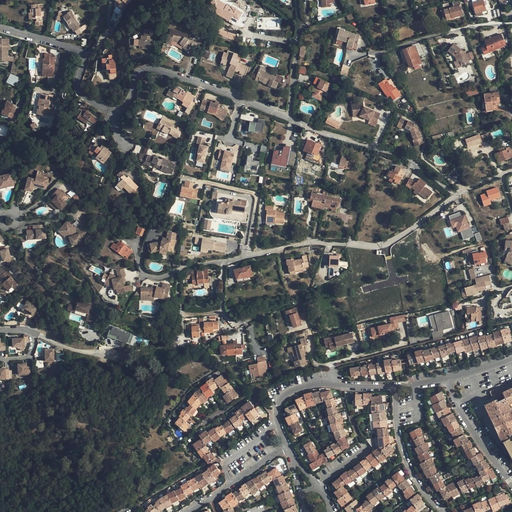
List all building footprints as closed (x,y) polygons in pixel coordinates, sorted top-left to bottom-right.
[(123,9),(130,0),(114,0),(115,0),(119,4),(118,5),(123,9)] [(454,7),(444,10),(446,20),(452,18),(463,15),(460,5),(460,2),(459,0),(457,0),(452,1),(454,7)] [(483,0),(481,0),(472,3),(476,16),(483,14),(482,12),(482,10),(486,9),(483,0)] [(219,2),(214,12),(229,21),(229,20),(233,22),(240,11),(230,6),(230,8),(219,2)] [(43,4),(31,5),(31,9),(32,9),(32,13),(30,13),(28,13),(28,19),(35,19),(36,19),(36,21),(40,21),(40,16),(43,16),(43,12),(41,12),(40,8),(43,8),(43,4)] [(74,16),(70,11),(67,13),(62,17),(70,29),(71,28),(74,32),(75,31),(80,27),(75,20),(73,16),(74,16)] [(74,16),(73,16),(75,20),(77,19),(81,26),(83,25),(76,14),(74,16)] [(82,28),(81,27),(80,27),(75,31),(77,35),(84,30),(82,28)] [(147,49),(147,50),(151,50),(151,46),(149,46),(150,41),(152,42),(153,36),(154,36),(155,30),(144,29),(144,36),(141,35),(141,39),(139,39),(139,46),(142,46),(141,49),(147,49)] [(345,30),(340,29),(336,44),(352,48),(354,43),(357,44),(360,35),(344,31),(345,30)] [(487,45),(481,47),(484,55),(506,46),(505,43),(506,42),(504,37),(503,38),(501,34),(485,41),(487,45)] [(173,35),(172,35),(171,41),(178,42),(183,46),(182,47),(187,50),(193,42),(187,39),(185,37),(184,37),(183,38),(180,37),(178,37),(173,35)] [(256,45),(257,40),(240,36),(237,43),(256,45)] [(0,60),(13,61),(13,56),(8,56),(8,46),(9,46),(9,39),(0,38),(0,60)] [(449,43),(444,47),(447,50),(448,51),(452,46),(449,43)] [(459,60),(461,64),(469,62),(468,61),(474,59),(471,52),(465,54),(464,51),(462,51),(454,44),(452,46),(448,51),(455,57),(457,61),(459,60)] [(421,63),(415,46),(403,50),(410,68),(421,63)] [(226,76),(232,78),(235,71),(238,72),(238,71),(240,71),(239,73),(244,75),(247,66),(238,63),(239,60),(236,59),(237,54),(227,51),(227,53),(225,52),(223,59),(222,59),(220,63),(229,67),(226,76)] [(51,53),(44,54),(44,59),(42,59),(42,64),(44,64),(44,77),(47,77),(47,78),(49,78),(51,86),(53,85),(54,84),(54,82),(54,77),(54,68),(55,57),(51,57),(51,53)] [(108,58),(102,58),(102,66),(103,65),(106,65),(106,69),(107,74),(108,74),(109,79),(115,79),(116,79),(116,78),(116,77),(116,69),(115,64),(113,60),(112,55),(108,55),(108,58)] [(350,67),(343,65),(340,75),(346,76),(350,67)] [(276,77),(259,70),(256,77),(260,78),(258,80),(259,81),(263,82),(263,83),(268,85),(276,89),(278,82),(281,84),(283,77),(276,75),(276,77)] [(485,86),(481,76),(477,78),(478,82),(473,84),(474,88),(476,88),(485,86)] [(330,84),(316,77),(313,84),(317,85),(314,92),(315,93),(313,97),(320,101),(323,96),(324,97),(326,92),(330,84)] [(391,86),(387,81),(386,79),(378,84),(385,95),(385,94),(387,98),(390,96),(393,101),(401,96),(396,88),(395,89),(392,85),(391,86)] [(195,103),(191,101),(194,97),(181,89),(176,86),(173,91),(175,92),(173,96),(183,102),(181,104),(187,108),(185,112),(188,114),(195,103)] [(490,94),(484,94),(486,109),(492,108),(492,110),(498,109),(497,107),(501,107),(499,92),(498,92),(497,86),(489,88),(490,94)] [(481,88),(466,92),(467,97),(482,93),(481,88)] [(173,91),(169,89),(166,95),(172,98),(173,96),(175,92),(173,91)] [(38,109),(37,109),(36,114),(46,116),(46,115),(50,116),(51,110),(50,109),(51,102),(52,102),(53,100),(52,99),(53,95),(49,94),(48,95),(47,95),(40,93),(37,106),(39,106),(38,109)] [(207,107),(209,101),(202,99),(200,105),(207,107)] [(8,107),(9,103),(6,101),(4,106),(5,106),(3,110),(3,109),(1,114),(5,115),(6,111),(7,112),(9,107),(8,107)] [(360,116),(370,121),(371,119),(377,122),(380,114),(363,107),(363,102),(351,105),(354,117),(360,116)] [(16,105),(9,103),(8,107),(9,107),(7,112),(6,111),(5,115),(12,118),(15,109),(17,110),(18,106),(16,105)] [(86,109),(81,105),(78,109),(81,111),(77,118),(86,124),(88,120),(94,124),(98,119),(86,110),(86,109)] [(325,123),(338,129),(341,123),(328,117),(325,123)] [(265,123),(266,119),(258,118),(257,122),(250,121),(249,128),(254,128),(254,131),(262,132),(264,123),(265,123)] [(400,118),(397,127),(404,130),(405,128),(410,131),(411,133),(414,140),(421,138),(416,125),(400,118)] [(174,125),(161,119),(159,123),(161,123),(159,126),(163,128),(161,131),(168,134),(169,133),(172,135),(172,136),(176,138),(179,134),(180,135),(182,130),(177,127),(176,128),(173,127),(174,125)] [(0,134),(6,136),(8,126),(0,124),(0,134)] [(465,139),(467,147),(482,142),(480,134),(465,139)] [(206,138),(198,136),(197,143),(199,144),(197,154),(198,154),(196,162),(204,164),(208,146),(204,145),(206,138)] [(415,147),(423,143),(421,138),(413,141),(415,147)] [(308,140),(304,151),(308,152),(307,154),(306,156),(319,162),(322,155),(318,153),(319,151),(319,150),(321,145),(308,140)] [(100,147),(95,143),(93,146),(91,144),(88,149),(91,150),(97,155),(96,157),(95,158),(103,163),(111,153),(101,146),(100,147)] [(498,162),(511,157),(511,148),(511,146),(510,147),(506,148),(507,150),(502,151),(501,148),(498,149),(500,152),(495,154),(495,155),(494,155),(496,159),(497,158),(498,162)] [(145,147),(145,148),(146,148),(145,153),(149,155),(152,156),(154,150),(145,147)] [(291,148),(285,147),(284,147),(283,151),(275,150),(273,162),(287,165),(290,151),(291,148)] [(223,159),(221,166),(230,169),(233,156),(230,155),(230,153),(220,150),(218,158),(223,159)] [(294,166),(296,152),(290,151),(287,165),(294,166)] [(162,158),(161,160),(152,156),(149,155),(149,156),(141,153),(139,158),(142,165),(146,167),(147,166),(149,162),(151,163),(154,164),(160,166),(160,165),(162,166),(160,169),(160,170),(172,174),(176,164),(171,163),(171,162),(162,158)] [(334,153),(332,162),(339,165),(347,167),(346,168),(355,171),(359,160),(349,157),(346,156),(334,153)] [(257,166),(258,167),(258,161),(253,160),(253,162),(251,161),(252,156),(247,156),(246,160),(245,160),(243,170),(250,172),(250,171),(256,172),(257,166)] [(332,162),(327,161),(326,166),(338,169),(338,168),(339,165),(332,162)] [(405,171),(397,166),(394,170),(393,172),(391,171),(390,171),(387,176),(396,180),(394,182),(398,184),(405,171)] [(125,173),(122,170),(117,175),(120,178),(120,177),(123,174),(123,175),(125,173)] [(11,173),(0,175),(0,186),(5,185),(6,187),(14,185),(14,184),(16,183),(15,180),(13,181),(11,173)] [(123,175),(123,174),(120,177),(120,178),(122,179),(116,185),(121,189),(123,187),(129,193),(133,189),(135,190),(138,187),(132,181),(131,182),(126,178),(123,175)] [(387,176),(385,175),(384,178),(394,183),(394,182),(396,180),(387,176)] [(35,179),(28,177),(26,186),(33,188),(33,187),(34,185),(38,186),(45,188),(48,179),(36,176),(35,179)] [(415,182),(410,178),(406,185),(411,188),(413,185),(415,182)] [(426,184),(420,179),(416,183),(415,182),(413,185),(416,188),(420,192),(419,194),(427,200),(433,192),(427,188),(427,189),(425,188),(426,187),(425,186),(426,184)] [(191,189),(192,183),(184,182),(183,187),(181,187),(179,197),(191,199),(193,189),(191,189)] [(68,198),(58,188),(52,194),(55,197),(53,199),(51,201),(58,207),(61,210),(66,204),(64,202),(68,198)] [(483,192),(486,201),(500,197),(497,188),(483,192)] [(322,195),(312,193),(310,199),(313,199),(313,200),(312,207),(324,210),(325,207),(327,196),(328,190),(324,189),(322,195)] [(341,199),(327,196),(325,207),(332,208),(331,211),(336,212),(337,208),(338,208),(339,208),(340,207),(340,206),(341,199)] [(225,203),(219,202),(218,209),(226,210),(226,211),(226,212),(227,213),(228,214),(229,214),(230,214),(231,214),(231,213),(232,213),(232,212),(232,211),(245,213),(246,206),(240,205),(241,202),(234,200),(229,199),(228,200),(228,203),(225,203)] [(51,201),(49,204),(55,210),(58,207),(51,201)] [(281,213),(276,213),(276,210),(273,210),(274,206),(265,206),(265,210),(267,210),(266,220),(274,221),(274,223),(284,224),(285,213),(281,213)] [(463,240),(474,236),(470,227),(468,227),(468,228),(467,225),(468,225),(464,216),(461,217),(459,212),(448,216),(450,221),(454,220),(458,231),(460,231),(463,240)] [(503,224),(505,230),(509,229),(507,223),(509,223),(507,217),(500,219),(501,225),(503,224)] [(66,221),(62,226),(66,229),(63,232),(69,237),(70,241),(72,246),(82,242),(80,235),(87,230),(83,224),(76,229),(66,221)] [(204,231),(210,232),(212,222),(205,221),(204,231)] [(33,230),(27,231),(27,235),(31,235),(32,239),(46,238),(45,224),(35,225),(36,230),(33,230)] [(317,238),(320,226),(318,226),(314,225),(312,236),(312,237),(313,237),(313,238),(317,238)] [(144,229),(138,226),(135,233),(142,236),(144,229)] [(326,228),(320,226),(317,238),(324,238),(326,228)] [(176,233),(168,231),(166,238),(169,239),(168,240),(167,241),(165,242),(162,241),(161,241),(150,244),(152,252),(159,250),(166,252),(167,250),(173,251),(175,239),(176,233)] [(195,244),(202,245),(201,252),(208,253),(209,249),(225,252),(226,244),(215,242),(215,240),(196,237),(195,244)] [(116,245),(113,249),(123,257),(124,255),(127,258),(132,251),(125,245),(126,243),(122,240),(121,242),(118,241),(116,245)] [(506,256),(504,261),(511,264),(511,240),(506,240),(505,247),(506,247),(503,254),(506,256)] [(11,259),(8,248),(0,250),(0,251),(2,258),(5,257),(7,260),(8,265),(15,263),(14,258),(11,259)] [(478,250),(472,252),(467,253),(469,266),(478,264),(479,266),(481,265),(481,266),(486,265),(485,262),(486,262),(485,259),(487,258),(486,251),(478,253),(478,250)] [(286,260),(290,274),(295,273),(295,271),(303,269),(303,267),(308,266),(306,255),(302,256),(302,259),(291,261),(291,259),(286,260)] [(330,256),(329,264),(339,264),(339,256),(330,256)] [(234,270),(237,280),(253,275),(250,266),(234,270)] [(124,268),(116,270),(118,278),(122,277),(122,278),(124,277),(126,277),(124,268)] [(205,283),(209,283),(208,269),(192,271),(192,275),(193,284),(205,283)] [(6,271),(0,276),(4,281),(2,283),(7,291),(12,287),(16,284),(6,271)] [(319,275),(321,282),(328,279),(326,272),(321,274),(322,274),(319,275)] [(115,289),(116,289),(118,294),(133,290),(131,285),(124,286),(123,282),(122,278),(122,277),(118,278),(110,273),(106,280),(113,284),(115,289)] [(492,284),(489,275),(475,279),(477,285),(465,288),(467,297),(475,294),(475,293),(477,292),(487,289),(486,286),(492,284)] [(113,284),(106,280),(104,283),(115,289),(113,284)] [(141,288),(141,295),(150,295),(150,297),(154,298),(154,297),(167,300),(171,285),(162,283),(161,288),(156,287),(156,289),(151,288),(150,288),(141,288)] [(88,313),(88,315),(95,317),(97,310),(94,309),(95,306),(91,304),(91,302),(78,298),(77,304),(70,301),(67,310),(75,312),(75,310),(88,313)] [(37,307),(27,301),(22,309),(32,316),(37,307)] [(287,310),(292,328),(301,325),(297,307),(287,310)] [(479,321),(479,327),(487,325),(486,310),(481,310),(481,307),(467,308),(467,312),(467,314),(471,314),(471,319),(471,322),(479,321)] [(449,311),(434,315),(437,326),(432,327),(433,329),(437,328),(438,330),(431,332),(433,339),(444,336),(443,330),(453,327),(449,311)] [(399,329),(397,317),(390,318),(392,325),(372,329),(374,338),(389,335),(394,334),(393,330),(399,329)] [(203,323),(204,333),(213,332),(213,328),(218,328),(218,321),(203,322),(203,323)] [(189,327),(190,338),(199,337),(199,333),(202,332),(202,337),(205,336),(204,333),(203,323),(198,324),(199,326),(189,327)] [(131,333),(113,326),(109,338),(116,341),(117,339),(127,342),(131,333)] [(500,330),(504,343),(508,342),(511,341),(508,328),(500,330)] [(493,334),(497,345),(504,343),(500,330),(492,332),(493,334)] [(330,345),(331,350),(338,348),(337,346),(355,341),(353,331),(335,336),(334,335),(327,337),(328,338),(330,345)] [(489,348),(489,349),(497,346),(497,345),(493,334),(486,336),(489,348)] [(481,349),(481,350),(489,348),(486,336),(485,335),(477,337),(481,349)] [(469,338),(473,351),(481,349),(477,337),(477,336),(469,338)] [(294,362),(296,368),(306,365),(305,359),(306,359),(305,356),(303,351),(302,347),(307,345),(305,338),(299,340),(301,345),(291,347),(292,350),(295,362),(294,362)] [(464,351),(465,353),(473,351),(469,338),(462,340),(464,351)] [(456,351),(457,353),(464,351),(462,340),(454,343),(456,351)] [(220,345),(222,355),(234,354),(242,354),(241,345),(238,345),(237,341),(233,342),(229,343),(229,345),(227,345),(227,343),(224,343),(224,345),(220,345)] [(21,354),(25,354),(25,342),(14,343),(14,351),(18,351),(21,351),(21,352),(21,354)] [(445,344),(448,353),(456,351),(454,343),(450,344),(450,343),(445,344)] [(440,356),(441,357),(449,355),(448,353),(445,344),(438,347),(440,356)] [(430,349),(433,358),(440,356),(438,347),(435,349),(434,347),(430,349)] [(417,362),(418,364),(425,362),(422,351),(422,349),(414,352),(415,354),(417,362)] [(422,351),(425,362),(433,359),(433,358),(430,349),(422,351)] [(45,360),(43,360),(43,364),(55,364),(55,353),(47,353),(47,357),(47,360),(45,360)] [(407,355),(410,365),(417,362),(415,354),(411,355),(411,354),(407,355)] [(253,374),(254,379),(268,376),(267,370),(265,371),(263,362),(265,361),(265,357),(257,358),(258,363),(259,365),(255,366),(255,364),(249,365),(250,370),(253,369),(253,374)] [(383,362),(385,373),(394,371),(392,360),(392,359),(383,360),(383,362)] [(392,360),(394,371),(402,370),(400,359),(392,360)] [(377,373),(377,374),(385,373),(383,362),(375,363),(376,365),(377,373)] [(367,365),(369,374),(377,373),(376,365),(372,365),(372,364),(367,365)] [(361,375),(361,376),(369,374),(367,365),(363,365),(364,367),(360,367),(361,375)] [(349,368),(351,377),(361,375),(360,367),(349,368)] [(28,368),(24,368),(19,368),(20,379),(31,378),(31,371),(28,371),(28,368)] [(2,373),(0,372),(0,382),(11,382),(10,373),(7,373),(7,372),(2,373)] [(219,386),(221,388),(227,384),(221,375),(214,380),(219,386)] [(207,383),(212,391),(219,386),(214,380),(213,378),(206,382),(207,383)] [(201,389),(207,398),(214,394),(212,391),(207,383),(200,388),(201,389)] [(221,388),(225,394),(233,389),(231,386),(230,386),(228,383),(227,384),(221,388)] [(505,398),(509,405),(511,402),(511,387),(502,393),(505,398)] [(201,403),(208,399),(207,398),(201,389),(194,393),(195,394),(201,403)] [(223,396),(228,403),(238,396),(233,389),(225,394),(223,396)] [(320,393),(322,401),(325,400),(332,398),(330,390),(320,393)] [(312,393),(315,403),(322,401),(320,393),(319,391),(312,393)] [(430,398),(433,405),(444,399),(445,398),(441,391),(430,398)] [(304,396),(307,406),(315,404),(315,403),(312,393),(312,392),(304,394),(304,396)] [(363,394),(363,404),(371,404),(371,397),(371,394),(363,393),(363,394)] [(190,405),(196,409),(201,403),(195,394),(188,402),(190,405)] [(355,394),(355,405),(363,405),(363,404),(363,394),(355,394)] [(295,400),(300,410),(307,406),(304,396),(295,400)] [(371,404),(371,406),(382,404),(381,396),(371,397),(371,404)] [(332,398),(325,400),(327,408),(335,406),(337,405),(335,401),(334,401),(333,398),(332,398)] [(485,405),(502,442),(503,442),(511,437),(511,411),(509,405),(505,398),(498,401),(497,400),(496,399),(494,400),(485,405)] [(432,406),(436,413),(448,406),(444,399),(433,405),(432,406)] [(241,408),(245,414),(254,408),(249,401),(241,407),(241,408)] [(285,409),(289,416),(295,413),(298,412),(294,404),(285,409)] [(371,406),(371,413),(372,413),(385,412),(384,404),(382,404),(371,406)] [(191,416),(192,416),(197,410),(196,409),(190,405),(188,408),(187,407),(184,410),(191,416)] [(326,408),(329,416),(338,413),(337,409),(336,409),(335,406),(327,408),(326,408)] [(436,413),(440,420),(441,419),(451,413),(448,406),(436,413)] [(236,415),(241,421),(247,417),(245,414),(241,408),(235,413),(236,415)] [(247,417),(250,421),(259,415),(254,408),(245,414),(247,417)] [(180,417),(186,422),(191,416),(184,410),(184,409),(181,413),(181,414),(179,417),(180,417)] [(328,416),(330,424),(340,421),(342,420),(340,412),(338,413),(329,416),(328,416)] [(372,413),(373,421),(386,420),(385,412),(372,413)] [(285,418),(289,425),(290,424),(298,421),(299,420),(295,413),(289,416),(285,418)] [(441,419),(445,426),(446,426),(456,421),(456,420),(452,413),(451,413),(441,419)] [(229,419),(236,428),(242,423),(241,421),(236,415),(229,419)] [(175,423),(184,431),(190,425),(186,422),(180,417),(175,423)] [(373,421),(374,429),(377,429),(387,428),(386,420),(373,421)] [(226,432),(227,433),(234,429),(228,421),(224,423),(225,424),(222,426),(226,432)] [(290,424),(294,434),(302,431),(298,421),(290,424)] [(330,424),(332,432),(333,431),(343,429),(340,421),(330,424)] [(446,426),(450,433),(451,432),(459,427),(456,421),(446,426)] [(214,429),(220,437),(226,432),(222,426),(221,425),(219,427),(218,427),(214,429)] [(451,432),(455,439),(464,434),(460,427),(459,427),(451,432)] [(212,440),(213,441),(220,437),(214,429),(214,428),(207,433),(212,440)] [(343,429),(333,431),(336,439),(344,437),(346,436),(344,428),(343,429)] [(377,429),(378,437),(388,436),(389,436),(388,431),(387,432),(387,428),(377,429)] [(409,433),(413,440),(421,435),(423,435),(419,428),(409,433)] [(201,439),(205,444),(212,440),(207,433),(206,431),(199,435),(201,439)] [(453,440),(457,447),(461,445),(468,441),(464,434),(455,439),(453,440)] [(413,441),(417,447),(424,443),(423,440),(424,440),(421,435),(413,440),(413,441)] [(378,437),(379,448),(389,444),(388,436),(378,437)] [(338,443),(342,450),(349,446),(344,437),(336,439),(338,443)] [(511,437),(503,442),(511,458),(511,437)] [(193,445),(198,451),(205,446),(206,445),(205,444),(201,439),(193,445)] [(461,445),(465,452),(472,448),(471,444),(472,444),(470,440),(468,441),(461,445)] [(304,445),(309,455),(316,450),(311,441),(304,445)] [(414,448),(418,456),(427,451),(429,449),(426,442),(424,443),(417,447),(414,448)] [(330,445),(335,454),(342,450),(338,443),(335,444),(334,443),(330,445)] [(379,448),(386,457),(394,450),(389,444),(379,448)] [(324,450),(328,458),(335,454),(330,445),(327,447),(327,449),(324,450)] [(198,451),(202,458),(203,457),(209,453),(207,450),(208,449),(205,446),(198,451)] [(465,452),(469,459),(470,458),(476,455),(474,452),(476,451),(473,447),(472,448),(465,452)] [(372,452),(380,462),(386,457),(379,448),(372,452)] [(309,464),(312,470),(327,461),(323,453),(319,455),(316,450),(309,455),(308,455),(312,463),(309,464)] [(417,456),(421,463),(431,458),(427,451),(418,456),(417,456)] [(203,457),(208,464),(216,458),(213,455),(210,452),(209,453),(203,457)] [(372,465),(373,467),(380,462),(372,452),(366,457),(367,458),(372,465)] [(470,458),(474,465),(475,464),(484,460),(480,453),(476,455),(470,458)] [(360,463),(366,470),(372,465),(367,458),(364,461),(363,460),(360,463)] [(420,463),(423,471),(433,466),(435,465),(431,458),(421,463),(420,463)] [(475,464),(479,472),(487,467),(489,466),(485,459),(484,460),(475,464)] [(359,475),(360,476),(366,471),(366,470),(360,463),(353,467),(354,468),(359,475)] [(209,470),(214,477),(220,473),(214,464),(208,469),(209,470)] [(423,471),(427,478),(429,477),(436,473),(433,466),(423,471)] [(481,476),(484,481),(490,478),(491,479),(496,477),(491,468),(489,469),(487,467),(479,472),(481,476)] [(267,473),(272,480),(273,480),(282,476),(276,468),(267,473)] [(347,472),(353,480),(355,478),(359,475),(354,468),(351,470),(350,470),(347,472)] [(209,484),(216,480),(214,477),(209,470),(202,474),(209,484)] [(265,484),(265,485),(272,480),(267,473),(266,471),(259,476),(265,484)] [(345,484),(346,485),(347,484),(352,480),(353,480),(347,472),(347,471),(340,476),(340,477),(345,484)] [(397,484),(398,485),(405,480),(398,472),(392,477),(392,478),(397,484)] [(429,477),(433,484),(440,480),(438,477),(439,476),(438,472),(436,473),(429,477)] [(200,487),(201,489),(209,484),(202,474),(201,473),(194,478),(200,487)] [(273,480),(277,487),(286,483),(283,475),(282,476),(273,480)] [(252,480),(258,489),(265,484),(259,476),(252,480)] [(476,485),(477,487),(484,483),(484,481),(481,476),(477,477),(476,476),(472,478),(476,485)] [(332,483),(337,490),(342,486),(345,484),(340,477),(332,483)] [(469,488),(469,489),(476,485),(472,478),(472,477),(469,479),(468,478),(465,480),(469,488)] [(188,482),(192,491),(200,487),(194,478),(187,482),(188,482)] [(386,483),(391,489),(397,484),(392,478),(389,480),(389,479),(385,482),(386,483)] [(251,492),(252,494),(259,490),(258,489),(252,480),(252,479),(245,484),(251,492)] [(401,488),(403,491),(409,486),(410,486),(405,479),(405,480),(398,485),(400,489),(401,488)] [(457,482),(461,492),(469,488),(465,480),(464,479),(457,482)] [(433,484),(437,491),(439,490),(445,487),(443,483),(442,484),(440,480),(433,484)] [(182,488),(186,496),(193,492),(192,491),(188,482),(181,486),(182,488)] [(451,496),(452,497),(459,494),(454,482),(446,486),(451,496)] [(277,487),(279,494),(290,490),(286,483),(277,487)] [(385,495),(386,496),(392,491),(391,489),(386,483),(379,488),(385,495)] [(240,491),(244,496),(251,492),(245,484),(241,486),(242,487),(239,489),(240,491)] [(334,492),(339,499),(348,492),(342,486),(337,490),(334,492)] [(404,495),(407,499),(414,493),(409,486),(403,491),(405,494),(404,495)] [(445,487),(439,490),(444,499),(451,496),(446,486),(445,487)] [(372,492),(379,500),(385,495),(379,488),(379,487),(372,492)] [(179,500),(180,501),(187,497),(186,496),(182,488),(175,491),(179,500)] [(167,495),(172,504),(179,500),(175,491),(174,490),(167,494),(167,495)] [(278,495),(281,503),(292,498),(293,497),(290,490),(279,494),(278,495)] [(232,494),(238,502),(245,498),(244,496),(240,491),(237,493),(236,492),(232,494)] [(226,498),(232,507),(239,503),(238,502),(232,494),(231,492),(225,497),(226,498)] [(337,501),(342,507),(352,499),(348,492),(339,499),(337,501)] [(368,499),(373,505),(379,500),(372,492),(366,496),(368,499)] [(488,500),(493,511),(501,509),(500,506),(506,504),(507,506),(511,503),(511,502),(509,494),(505,495),(504,493),(488,500)] [(417,494),(410,500),(413,504),(417,509),(425,504),(417,494)] [(165,507),(165,508),(172,504),(167,495),(160,499),(165,507)] [(219,503),(224,511),(232,508),(232,507),(226,498),(219,503)] [(281,503),(284,510),(295,505),(296,505),(292,498),(281,503)] [(157,511),(159,511),(165,507),(160,499),(155,503),(156,504),(153,507),(157,511)] [(363,505),(367,511),(374,506),(373,505),(368,499),(365,501),(365,502),(362,505),(363,505)] [(345,508),(347,511),(353,511),(356,510),(360,507),(355,500),(345,508)] [(484,511),(492,511),(493,511),(488,500),(481,503),(484,511)] [(473,507),(475,511),(482,511),(484,511),(481,503),(480,501),(472,504),(473,507)]
